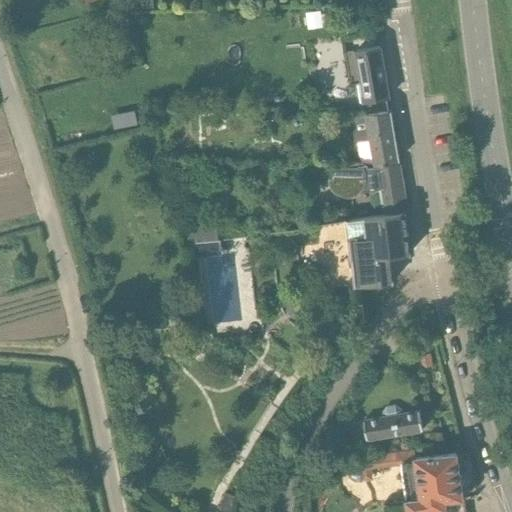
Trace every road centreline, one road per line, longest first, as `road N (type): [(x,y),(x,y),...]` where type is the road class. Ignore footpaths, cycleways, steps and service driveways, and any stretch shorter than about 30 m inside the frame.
road 1 (unclassified): [(121,511),(58,245),(0,55)]
road 2 (residential): [(280,511),(291,466),(338,387),(408,299),(448,288)]
road 3 (residential): [(448,288),(403,0)]
road 4 (tertiary): [(511,238),(473,0)]
road 5 (unclassified): [(510,511),(473,409),(448,288)]
